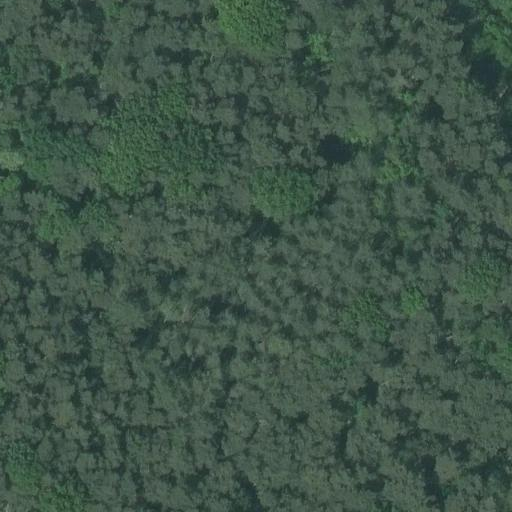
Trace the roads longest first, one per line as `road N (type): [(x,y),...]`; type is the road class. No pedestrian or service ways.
road 1 (track): [(200,511),(34,177),(0,74)]
road 2 (track): [(0,187),(34,177),(268,43),(367,0)]
